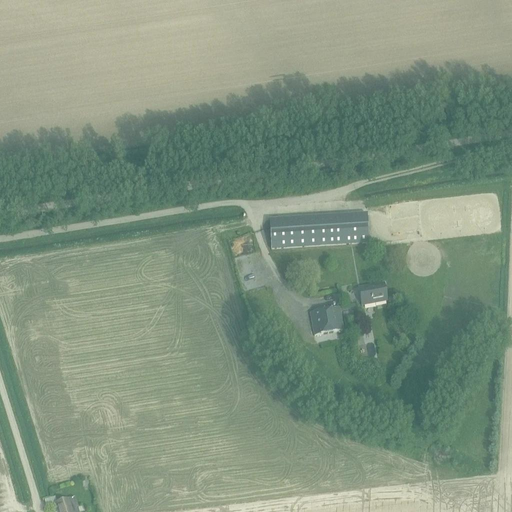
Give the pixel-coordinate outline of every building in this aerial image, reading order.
[(269,222),(271,250),(368,244),(366,216),(269,222)] [(231,259),(242,295),(264,289),(253,253),(231,259)] [(386,302),(383,285),(358,290),(359,290),(362,306),(361,306),(361,307),(386,302)] [(310,314),(312,324),(314,336),(343,331),(338,308),(310,314)] [(78,511),(74,498),(53,505),(54,509),(57,508),(58,511),(78,511)]
